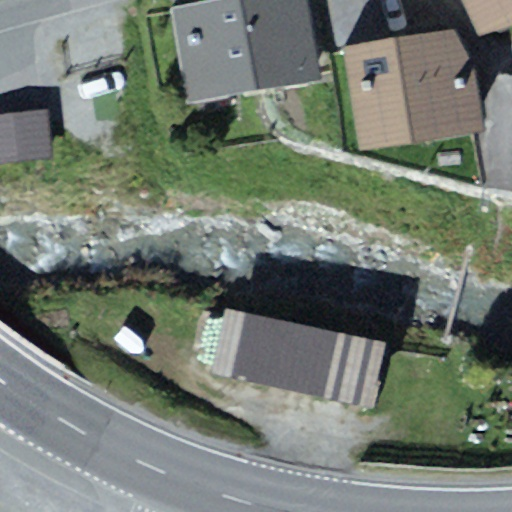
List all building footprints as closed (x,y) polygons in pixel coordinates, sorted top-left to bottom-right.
[(306,0),(195,0),(159,7),(176,95),(320,66),(306,0)] [(511,0),(463,0),(478,29),(511,12),(511,0)] [(462,24),(350,42),(365,141),(478,123),(462,24)] [(72,110),(8,114),(11,156),(75,152),(72,110)] [(375,341),(225,303),(209,362),(360,400),(375,341)]
